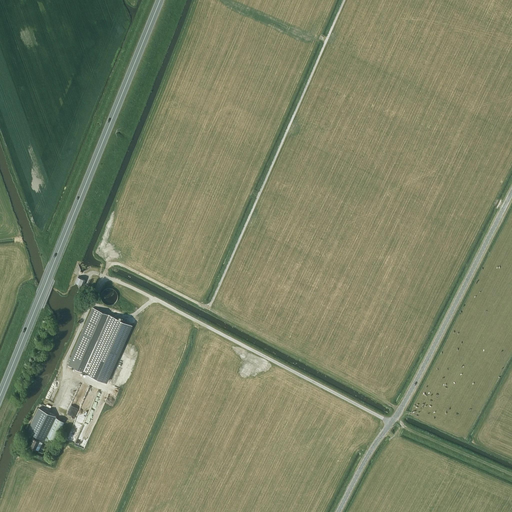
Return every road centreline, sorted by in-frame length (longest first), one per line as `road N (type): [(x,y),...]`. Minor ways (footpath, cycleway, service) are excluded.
road 1 (track): [(344,0),(207,308),(120,264),(108,265),(103,276)]
road 2 (trunk): [(0,395),(159,0)]
road 3 (tertiary): [(337,511),(511,191)]
